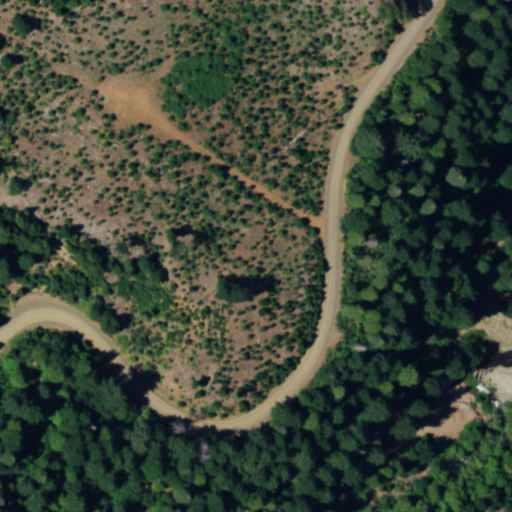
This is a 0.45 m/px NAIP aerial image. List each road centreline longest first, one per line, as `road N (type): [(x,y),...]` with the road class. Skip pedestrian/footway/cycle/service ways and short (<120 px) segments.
road 1 (residential): [(436,0),(328,141),(310,216),(320,335),(301,376),(255,420),(214,437),(167,431),(136,413),(67,344),(27,334),(0,342)]
road 2 (track): [(351,102),(325,106),(194,166),(137,142),(34,67),(0,52)]
